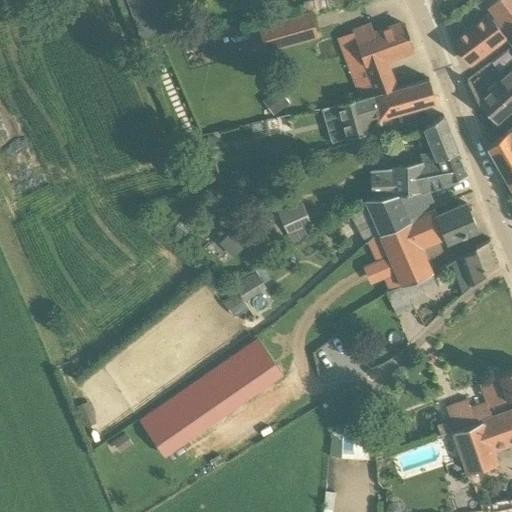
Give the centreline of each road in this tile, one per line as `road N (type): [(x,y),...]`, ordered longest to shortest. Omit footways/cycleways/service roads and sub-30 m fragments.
road 1 (tertiary): [(511,254),(413,0)]
road 2 (track): [(117,0),(191,187),(231,224)]
